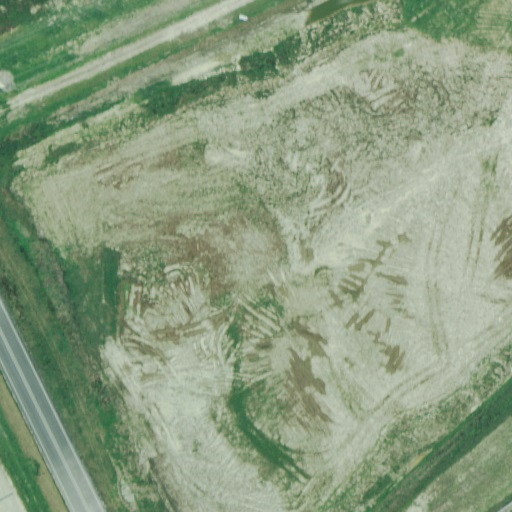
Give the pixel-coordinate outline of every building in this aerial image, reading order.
[(229,49),(216,0),(180,0),(195,58),(229,49)] [(266,0),(234,0),(243,30),(272,21),(266,0)] [(320,9),(317,0),(273,0),(278,20),(320,9)] [(328,0),(333,15),(334,21),(368,12),(364,0),(328,0)] [(268,63),(272,79),(310,69),(307,53),(340,45),(333,15),(299,24),(300,27),(259,37),(266,64),(268,63)]
